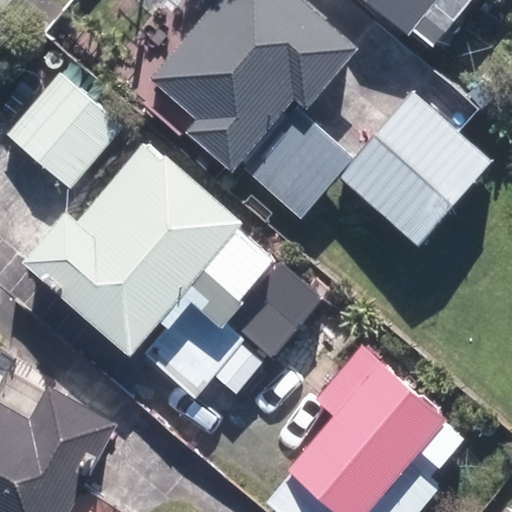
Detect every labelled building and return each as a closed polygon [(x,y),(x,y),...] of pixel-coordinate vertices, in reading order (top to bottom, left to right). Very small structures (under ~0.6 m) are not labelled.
[(362,46),(309,0),(216,0),(151,75),(200,118),(190,129),(237,170),(242,164),(302,216),(355,155),(295,103),(301,97),(311,106),(362,46)] [(371,0),(414,34),(441,0),(371,0)] [(130,125),(65,71),(11,134),(76,189),(130,125)] [(497,158),(416,88),(342,174),(423,243),(497,158)] [(242,227),(250,218),(168,152),(165,156),(147,142),(83,219),(71,209),(25,263),(138,355),(210,266),(247,297),(265,274),(279,258),(242,227)] [(266,343),(299,302),(265,274),(247,297),(232,315),(266,343)] [(244,341),(247,338),(195,295),(148,353),(200,395),(218,372),(244,341)] [(242,392),(267,360),(244,341),(218,372),(242,392)] [(439,429),(451,414),(364,343),(344,367),(324,351),(298,382),(338,414),(293,469),(296,472),(270,504),(279,511),(423,511),(445,486),(424,468),(436,452),(439,454),(452,439),(439,429)] [(0,511),(75,511),(125,423),(53,383),(34,417),(0,398),(0,511)]
